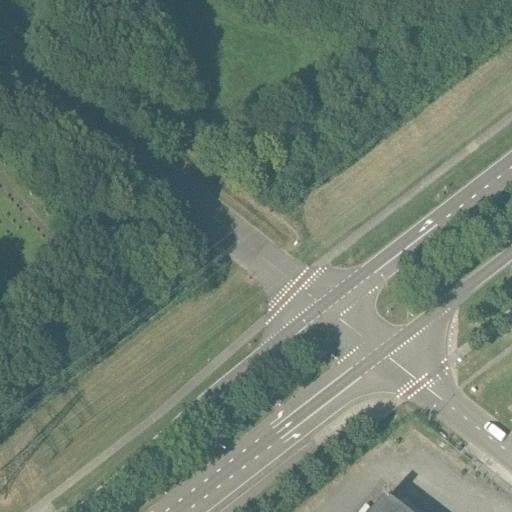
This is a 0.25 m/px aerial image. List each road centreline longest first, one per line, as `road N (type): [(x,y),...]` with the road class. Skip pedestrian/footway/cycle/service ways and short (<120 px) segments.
road 1 (unclassified): [(324,306),(0,42)]
road 2 (tertiary): [(324,306),(83,511)]
road 3 (tertiary): [(177,511),(383,353)]
road 4 (tertiary): [(511,160),(324,306)]
road 5 (unclassified): [(511,456),(383,353)]
road 6 (tertiary): [(383,353),(511,254)]
